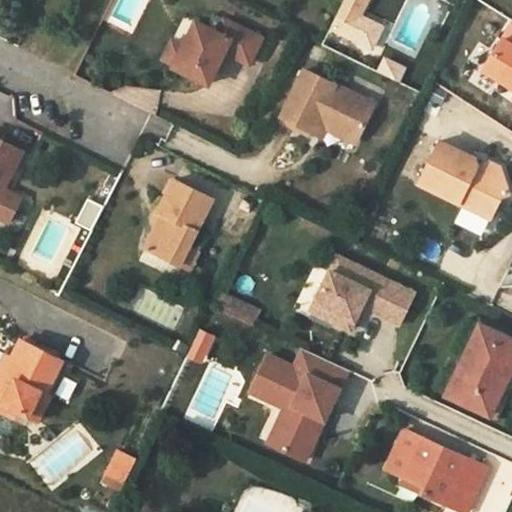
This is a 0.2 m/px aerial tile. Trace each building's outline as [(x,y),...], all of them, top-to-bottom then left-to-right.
[(346,0),(340,14),(358,23),(369,0),(346,0)] [(217,32),(195,21),(183,45),(173,64),(173,66),(207,83),(223,51),(248,63),(261,38),(223,19),(217,32)] [(511,24),(483,70),(511,89),(511,24)] [(173,64),(183,45),(172,40),(162,59),(173,64)] [(373,73),(398,82),(404,65),(380,56),(373,73)] [(304,70),(279,120),(309,135),(311,132),(317,118),(357,138),(373,105),(304,70)] [(311,132),(320,136),(324,128),(354,143),(357,138),(317,118),(311,132)] [(489,219),(499,198),(509,195),(499,169),(490,172),(483,169),(476,166),(474,159),(439,142),(418,184),(462,206),(489,219)] [(19,155),(0,145),(0,222),(7,226),(19,202),(1,193),(19,155)] [(490,172),(499,169),(486,162),(483,169),(490,172)] [(210,203),(172,184),(156,217),(160,219),(155,229),(143,253),(178,270),(186,252),(210,203)] [(55,281),(83,225),(43,205),(15,262),(55,281)] [(480,237),(489,219),(462,206),(454,223),(480,237)] [(160,219),(156,217),(151,227),(155,229),(160,219)] [(196,257),(186,252),(178,270),(187,275),(196,257)] [(414,294),(337,256),(315,301),(338,313),(334,322),(350,330),(361,306),(399,325),(414,294)] [(256,311),(218,293),(211,306),(250,325),(256,311)] [(311,310),(334,322),(338,313),(315,301),(311,310)] [(446,396),(488,417),(511,367),(511,340),(480,325),(446,396)] [(7,370),(1,367),(0,368),(0,394),(7,397),(3,406),(15,412),(37,422),(49,398),(44,397),(61,362),(21,342),(12,360),(7,370)] [(304,460),(347,371),(301,349),(292,367),(266,354),(248,391),(283,408),(275,423),(287,429),(278,448),(304,460)] [(6,357),(1,367),(7,370),(12,360),(6,357)] [(511,367),(488,417),(498,421),(511,391),(511,367)] [(0,394),(0,411),(13,418),(15,412),(3,406),(7,397),(0,394)] [(287,429),(275,423),(266,442),(278,448),(287,429)] [(421,439),(408,433),(390,472),(403,478),(421,439)] [(421,439),(403,478),(427,489),(424,495),(460,511),(466,511),(487,469),(421,439)] [(101,483),(119,492),(134,460),(117,452),(101,483)] [(400,484),(424,495),(427,489),(403,478),(400,484)]
